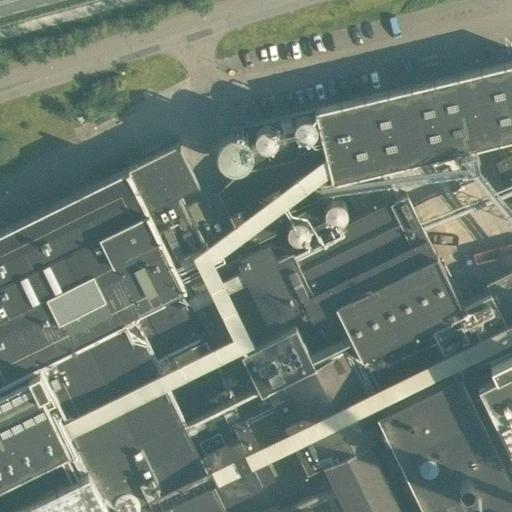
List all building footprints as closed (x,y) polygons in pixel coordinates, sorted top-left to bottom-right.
[(320,198),(317,183),(511,136),(511,60),(316,107),(316,108),(231,128),(241,170),(240,170),(220,190),(247,246),(276,232),(283,212),(320,198)] [(75,484),(18,511),(313,511),(310,506),(297,511),(280,511),(278,505),(262,511),(226,511),(223,502),(274,479),(204,338),(210,335),(184,283),(215,268),(202,242),(172,257),(155,223),(205,198),(177,141),(0,229),(0,373),(32,358),(41,376),(71,435),(86,465),(69,473),(75,484)] [(511,154),(495,163),(511,195),(511,194),(511,154)] [(511,511),(511,470),(493,433),(511,423),(511,335),(507,326),(511,323),(511,291),(495,301),(489,290),(461,304),(437,254),(501,223),(492,203),(413,243),(392,201),(291,250),(284,236),(239,258),(269,319),(305,301),(331,354),(266,386),(307,470),(323,462),(347,511),(404,511),(369,439),(387,430),(426,511),(511,511)] [(0,470),(71,435),(41,376),(0,396),(0,470)]
